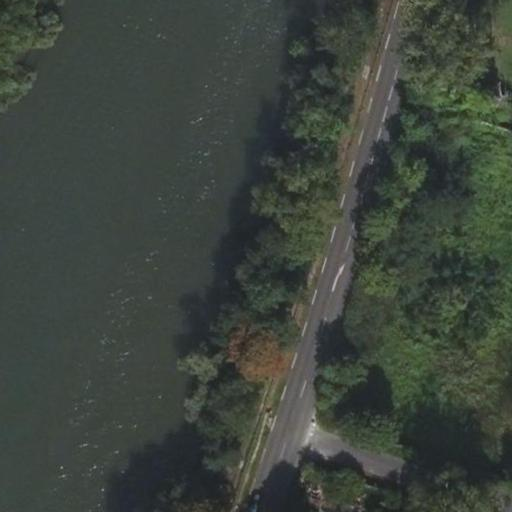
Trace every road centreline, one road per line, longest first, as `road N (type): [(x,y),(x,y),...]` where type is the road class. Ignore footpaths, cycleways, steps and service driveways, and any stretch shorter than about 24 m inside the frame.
road 1 (primary): [(291,430),(417,0)]
road 2 (unclassified): [(291,430),(511,501)]
